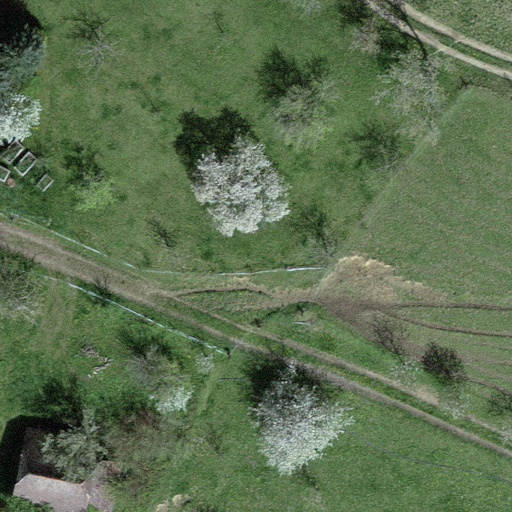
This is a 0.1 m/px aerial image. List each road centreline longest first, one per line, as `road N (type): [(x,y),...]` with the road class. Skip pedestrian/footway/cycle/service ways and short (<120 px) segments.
road 1 (track): [(0,242),(511,462)]
road 2 (track): [(391,0),(511,60)]
